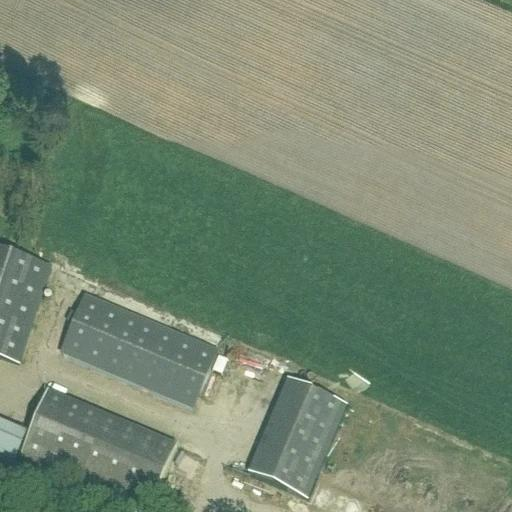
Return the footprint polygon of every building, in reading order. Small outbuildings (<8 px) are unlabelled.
[(0,362),(11,366),(43,269),(0,254),(0,362)] [(85,300),(61,359),(193,415),(217,356),(85,300)] [(347,410),(287,385),(248,479),(308,504),(347,410)] [(36,425),(21,462),(139,511),(150,511),(177,450),(48,396),(36,425)] [(368,406),(365,415),(385,422),(388,413),(368,406)] [(0,426),(0,465),(14,471),(28,438),(0,426)] [(173,485),(189,492),(193,483),(177,476),(173,485)]
